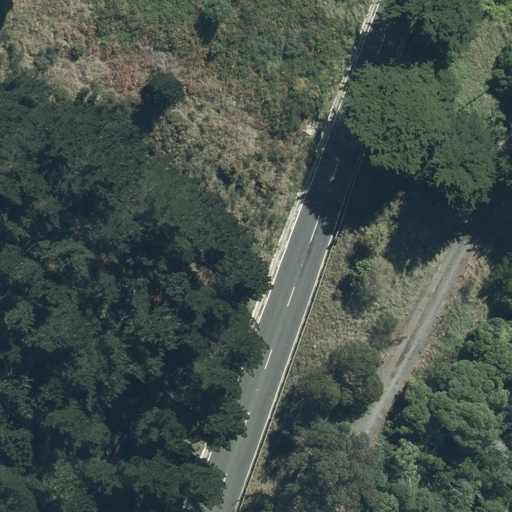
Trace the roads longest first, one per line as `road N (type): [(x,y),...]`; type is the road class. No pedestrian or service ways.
road 1 (secondary): [(400,0),(213,511)]
road 2 (track): [(323,511),(511,167)]
